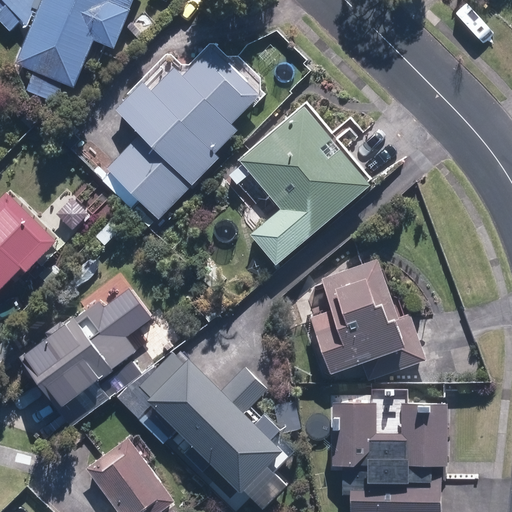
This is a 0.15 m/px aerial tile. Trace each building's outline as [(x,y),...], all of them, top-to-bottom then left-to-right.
[(3,0),(33,26),(16,68),(72,89),(91,40),(114,49),(133,0),(3,0)] [(229,127),(257,97),(209,52),(181,81),(174,74),(153,96),(143,87),(117,114),(141,136),(107,172),(157,218),(215,156),(236,133),(229,127)] [(276,267),(369,188),(304,113),(242,166),(282,213),(251,239),(276,267)] [(6,198),(0,203),(0,290),(22,268),(25,271),(52,244),(6,198)] [(396,319),(376,263),(324,281),(335,312),(311,320),(330,375),(364,363),(370,379),(422,361),(406,315),(396,319)] [(230,281),(214,265),(198,282),(214,298),(230,281)] [(121,287),(22,362),(59,410),(158,336),(121,287)] [(188,363),(147,403),(239,495),(280,455),(241,416),(265,393),(246,374),(222,397),(188,363)] [(351,497),(350,511),(438,511),(440,468),(443,468),(445,410),(401,408),(400,438),(373,437),(374,407),(336,405),(333,467),(344,467),(343,497),(351,497)] [(130,441),(88,472),(116,511),(163,511),(175,504),(130,441)]
